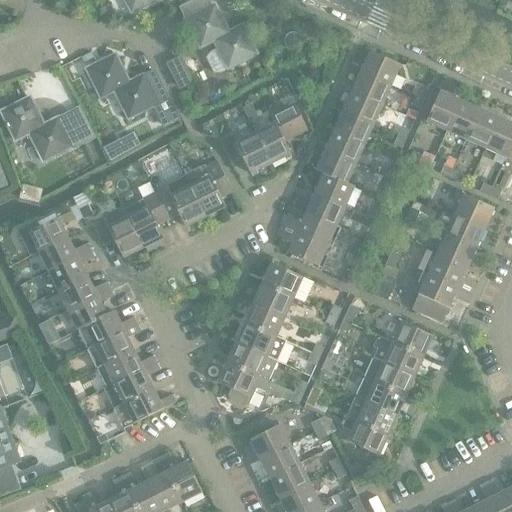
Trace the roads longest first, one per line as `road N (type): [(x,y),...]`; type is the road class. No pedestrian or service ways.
road 1 (residential): [(188,422),(201,418),(140,283),(255,225),(289,185)]
road 2 (residential): [(511,78),(360,11)]
road 3 (residential): [(67,483),(188,422)]
